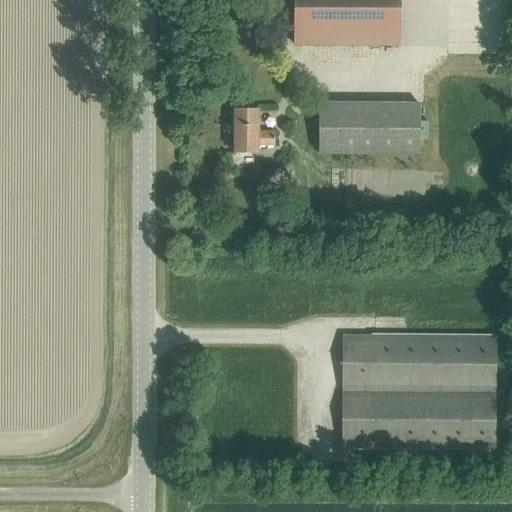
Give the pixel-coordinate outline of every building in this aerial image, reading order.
[(400,45),(399,0),(294,0),(294,45),(400,45)] [(446,0),(450,52),(488,49),(484,0),(446,0)] [(420,105),(319,105),(318,154),(420,155),(420,105)] [(274,146),(274,132),(258,132),(258,109),(234,109),(234,154),(258,154),(258,146),(274,146)] [(496,337),(343,336),(342,449),(495,450),(496,337)]
